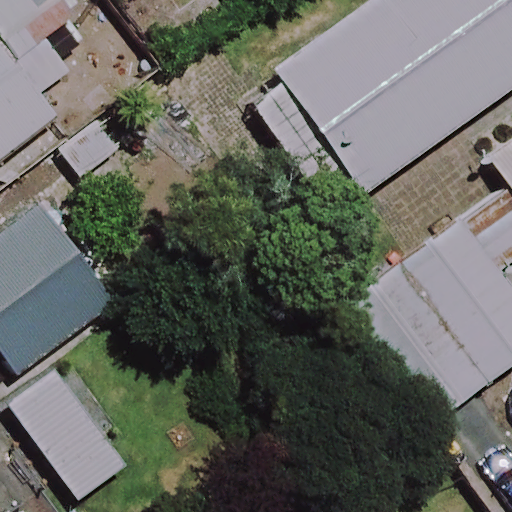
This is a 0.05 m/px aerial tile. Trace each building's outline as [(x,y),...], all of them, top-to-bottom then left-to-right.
[(0,0),(0,156),(44,123),(27,101),(112,37),(84,0),(0,0)] [(511,79),(511,0),(371,0),(239,96),(326,215),(511,79)] [(511,141),(480,165),(511,208),(511,141)] [(23,206),(0,222),(0,386),(100,315),(23,206)] [(511,355),(511,301),(450,220),(373,279),(461,394),(511,355)]
